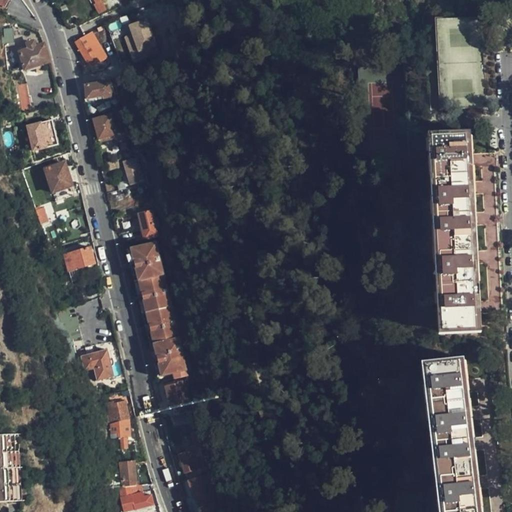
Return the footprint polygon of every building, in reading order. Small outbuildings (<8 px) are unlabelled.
[(0,0),(0,8),(4,10),(9,0),(0,0)] [(138,61),(161,53),(148,18),(125,26),(138,61)] [(16,44),(12,29),(2,31),(6,46),(16,44)] [(85,37),(75,42),(88,65),(104,57),(92,34),(85,37)] [(25,71),(49,63),(44,46),(43,46),(35,49),(33,43),(27,46),(28,51),(20,54),(25,71)] [(109,97),(108,89),(110,89),(110,85),(108,85),(107,83),(84,87),(87,100),(109,97)] [(110,102),(113,110),(119,108),(117,100),(110,102)] [(119,108),(113,110),(116,120),(122,118),(119,108)] [(120,133),(117,125),(113,126),(110,116),(93,121),(98,140),(115,135),(115,134),(120,133)] [(52,123),(27,130),(34,154),(59,147),(52,123)] [(489,288),(468,135),(434,139),(460,331),(494,325),(492,310),(489,288)] [(136,170),(138,169),(136,162),(133,163),(133,159),(124,162),(131,185),(139,183),(136,170)] [(72,188),(65,164),(44,170),(52,194),(72,188)] [(58,218),(68,215),(65,205),(56,208),(58,218)] [(139,214),(144,240),(151,238),(158,236),(156,227),(159,226),(157,217),(154,218),(153,210),(139,214)] [(142,247),(125,251),(157,379),(173,375),(175,381),(187,378),(178,339),(151,238),(144,240),(140,241),(142,247)] [(96,264),(90,247),(65,255),(70,272),(96,264)] [(75,313),(62,317),(67,331),(69,334),(74,350),(86,347),(75,313)] [(106,350),(80,356),(82,367),(92,365),(96,382),(113,378),(106,350)] [(485,511),(464,355),(432,360),(452,511),(485,511)] [(190,403),(184,382),(158,388),(163,409),(172,407),(174,416),(184,414),(182,405),(190,403)] [(111,423),(129,420),(126,402),(114,404),(114,401),(108,401),(111,423)] [(130,438),(129,420),(111,423),(110,423),(111,435),(118,435),(118,438),(130,438)] [(0,508),(33,505),(26,441),(0,443),(0,508)] [(186,474),(197,470),(193,459),(199,458),(196,449),(180,454),(186,474)] [(193,459),(197,470),(203,468),(199,458),(193,459)] [(121,463),(123,487),(127,487),(136,486),(134,461),(121,463)] [(204,475),(189,480),(195,497),(204,494),(205,497),(212,495),(204,475)] [(189,480),(185,482),(190,498),(195,497),(189,480)] [(136,486),(127,487),(128,496),(122,497),(124,511),(134,510),(155,506),(153,495),(145,497),(142,486),(136,486)] [(200,499),(203,511),(216,511),(217,500),(216,493),(212,495),(205,497),(200,499)]
